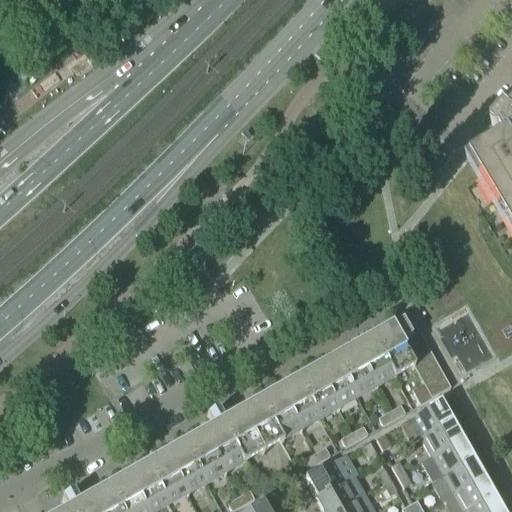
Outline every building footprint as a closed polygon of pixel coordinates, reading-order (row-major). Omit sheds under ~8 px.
[(471,160),(511,228),(511,138),(511,137),(511,111),(510,113),(507,110),(507,109),(506,108),(492,125),(492,126),(491,127),(491,129),(491,130),(492,131),(493,133),(494,134),(495,134),(496,135),(498,135),(499,135),(500,134),(504,140),(471,160)] [(388,331),(370,341),(391,377),(393,382),(411,372),(412,371),(425,395),(414,401),(419,409),(449,392),(411,325),(404,329),(401,324),(390,330),(388,331)] [(370,341),(351,352),(375,393),(393,382),(391,377),(370,341)] [(351,352),(333,362),(356,403),(375,393),(351,352)] [(333,362),(314,373),(337,414),(356,403),(333,362)] [(314,373),(295,384),(318,425),(337,414),(314,373)] [(295,384),(276,394),(279,400),(297,430),(300,435),(318,425),(295,384)] [(211,432),(200,438),(224,478),(245,466),(269,452),(300,435),(297,430),(279,400),(276,394),(246,412),(223,425),(217,414),(205,421),(211,432)] [(408,423),(419,443),(449,425),(444,415),(449,412),(444,403),(408,423)] [(399,410),(388,416),(392,424),(404,417),(399,410)] [(392,424),(388,416),(377,422),(381,430),(392,424)] [(419,443),(430,462),(461,445),(450,426),(451,426),(450,425),(449,425),(419,443)] [(361,431),(350,437),(355,445),(366,439),(361,431)] [(355,445),(350,437),(339,443),(343,451),(355,445)] [(200,438),(182,448),(205,489),(224,478),(200,438)] [(374,443),(381,455),(389,450),(382,439),(374,443)] [(430,462),(440,480),(471,463),(461,445),(430,462)] [(375,458),(369,447),(361,451),(367,463),(375,458)] [(182,448),(163,459),(187,499),(205,489),(182,448)] [(324,452),(313,458),(317,466),(328,460),(324,452)] [(317,466),(313,458),(301,465),(306,473),(317,466)] [(163,459),(144,470),(167,510),(187,499),(163,459)] [(315,503),(353,481),(355,479),(344,459),(303,483),(314,502),(313,502),(314,503),(315,503)] [(430,486),(441,505),(482,482),(472,464),(472,463),(471,462),(471,463),(440,480),(430,486)] [(390,470),(396,481),(404,476),(397,465),(390,470)] [(144,470),(126,480),(144,511),(164,511),(167,510),(144,470)] [(376,478),(382,489),(390,484),(383,473),(376,478)] [(404,476),(396,481),(402,492),(410,488),(404,476)] [(144,511),(126,480),(106,491),(118,511),(144,511)] [(315,503),(319,511),(341,511),(363,500),(353,481),(315,503)] [(444,511),(472,511),(493,501),(493,500),(492,500),(482,482),(441,505),(444,511)] [(390,484),(382,489),(388,500),(396,496),(390,484)] [(118,511),(106,491),(87,502),(93,511),(118,511)] [(248,495),(237,501),(241,509),(253,503),(248,495)] [(93,511),(87,502),(78,507),(72,496),(60,503),(64,511),(93,511)] [(370,511),(363,500),(341,511),(370,511)] [(236,511),(241,509),(237,501),(226,508),(228,511),(236,511)] [(472,511),(498,511),(493,501),(472,511)]
